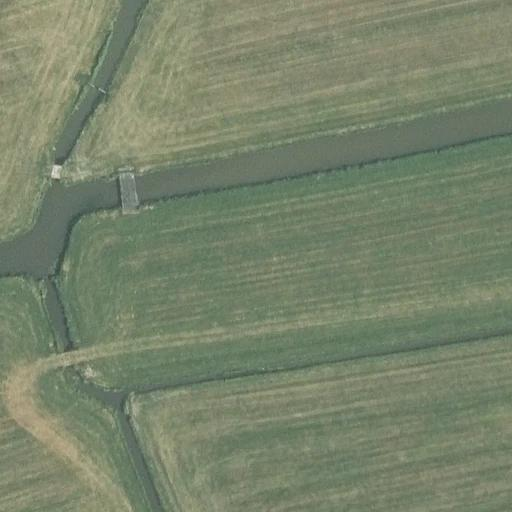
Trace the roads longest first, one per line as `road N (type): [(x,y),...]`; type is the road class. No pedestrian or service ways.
road 1 (track): [(100,349),(132,215),(122,172),(128,150),(73,171),(10,175),(69,0)]
road 2 (track): [(100,349),(511,290)]
road 3 (track): [(128,150),(511,72)]
road 4 (track): [(134,511),(98,435),(49,405),(36,381),(46,366),(100,349)]
road 5 (track): [(128,150),(188,0)]
